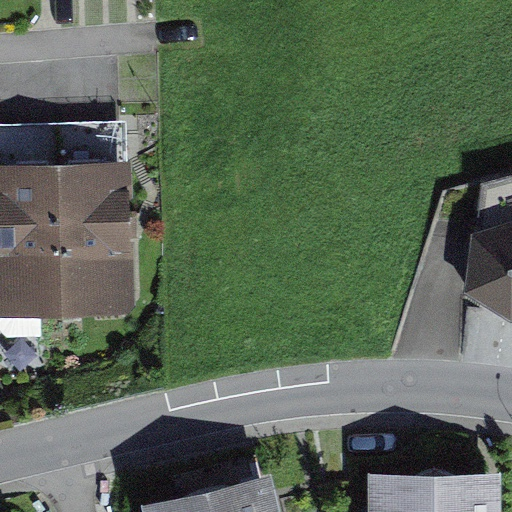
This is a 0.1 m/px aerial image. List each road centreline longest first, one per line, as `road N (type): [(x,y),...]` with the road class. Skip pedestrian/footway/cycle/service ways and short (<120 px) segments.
road 1 (unclassified): [(511,400),(463,392),(353,394),(260,403),(67,441)]
road 2 (residential): [(0,50),(124,40)]
